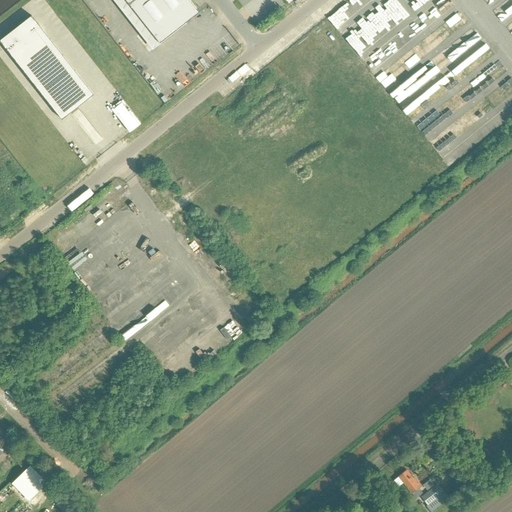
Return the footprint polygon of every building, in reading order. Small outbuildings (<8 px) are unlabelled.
[(126,0),(160,43),(199,13),(189,0),(126,0)] [(511,0),(483,0),(511,37),(511,0)] [(480,94),(501,72),(468,15),(443,29),(444,30),(372,70),(377,79),(410,60),(411,64),(431,52),(432,56),(423,65),(427,71),(417,76),(409,74),(390,94),(399,110),(452,97),(451,98),(456,107),(470,103),(466,117),(469,126),(459,136),(461,137),(500,114),(498,105),(505,97),(506,97),(497,94),(506,89),(480,96),(480,94)] [(94,95),(32,16),(0,40),(0,41),(62,120),(70,114),(78,107),(94,95)] [(124,98),(112,105),(129,130),(140,123),(124,98)] [(19,187),(23,192),(28,187),(25,183),(19,187)] [(98,234),(107,246),(138,223),(131,214),(128,216),(124,220),(118,212),(106,221),(107,221),(101,225),(104,229),(98,234)] [(120,310),(159,283),(155,278),(116,305),(120,310)] [(129,322),(148,308),(144,303),(125,317),(129,322)] [(501,459),(496,452),(485,461),(491,467),(501,459)] [(26,464),(9,484),(27,500),(45,481),(26,464)] [(419,488),(420,487),(407,470),(398,476),(394,480),(399,486),(403,483),(412,493),(416,498),(423,493),(419,488)] [(426,490),(433,484),(429,479),(421,485),(426,490)] [(432,511),(438,511),(451,501),(437,484),(421,497),(432,511)] [(57,505),(63,511),(79,511),(66,497),(57,505)]
